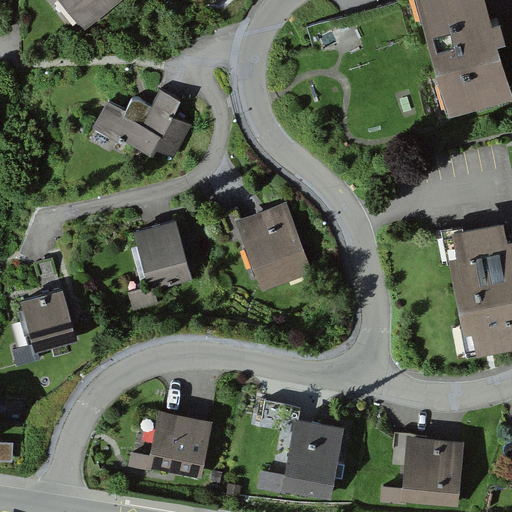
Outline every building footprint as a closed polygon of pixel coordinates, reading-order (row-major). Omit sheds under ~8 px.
[(72,0),(86,14),(101,0),(72,0)] [(482,0),(426,0),(430,13),(427,14),(446,81),(449,80),(456,103),(508,88),(493,36),(502,33),(498,17),(488,20),(482,0)] [(376,7),(381,25),(401,19),(397,1),(376,7)] [(361,36),(358,15),(317,21),(321,50),(351,45),(349,37),(361,36)] [(110,100),(95,127),(122,141),(124,137),(153,153),(156,146),(173,154),(190,122),(173,113),(181,98),(160,89),(149,110),(143,107),(144,101),(140,97),(135,97),(130,99),(126,108),(110,100)] [(307,268),(284,206),(243,222),(238,207),(220,213),(231,244),(248,238),(265,283),(307,268)] [(190,277),(175,220),(137,230),(152,287),(130,292),(134,307),(156,301),(153,287),(190,277)] [(503,243),(500,225),(454,234),(453,228),(437,231),(443,263),(454,261),(467,323),(471,323),(476,347),(511,339),(511,246),(511,242),(503,243)] [(42,295),(23,300),(35,342),(13,348),(17,362),(39,357),(37,348),(75,337),(54,260),(34,265),(42,295)] [(299,413),(264,407),(258,439),(292,445),(287,474),(262,469),(259,487),(284,491),(285,487),(329,494),(332,475),(342,477),(345,463),(335,461),(341,428),(298,420),(299,413)] [(209,423),(160,413),(152,455),(132,451),(130,463),(150,467),(151,463),(199,472),(209,423)] [(427,437),(395,434),(392,465),(408,466),(406,490),(383,488),(382,500),(405,502),(406,499),(455,503),(460,443),(427,441),(427,437)] [(223,473),(213,471),(211,482),(221,484),(223,473)] [(240,486),(229,484),(227,494),(238,496),(240,486)]
